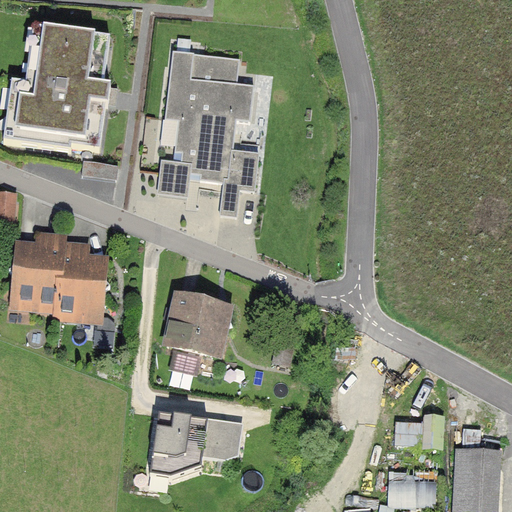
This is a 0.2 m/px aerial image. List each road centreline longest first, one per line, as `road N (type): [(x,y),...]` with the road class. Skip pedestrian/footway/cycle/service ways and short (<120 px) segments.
road 1 (residential): [(355,305),(278,286),(0,174)]
road 2 (residential): [(341,0),(368,122),(355,305)]
road 3 (track): [(324,511),(366,433),(379,318)]
road 4 (residential): [(511,387),(355,305)]
